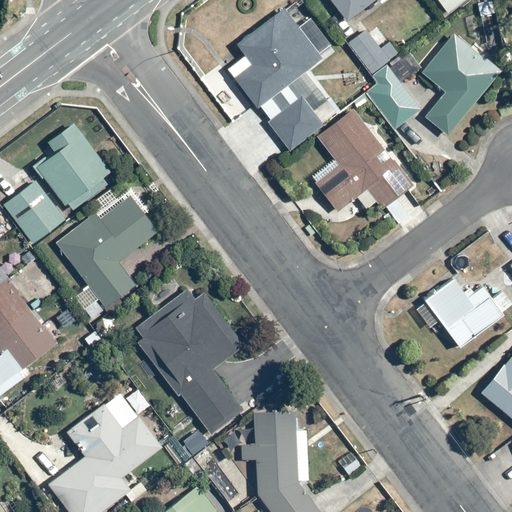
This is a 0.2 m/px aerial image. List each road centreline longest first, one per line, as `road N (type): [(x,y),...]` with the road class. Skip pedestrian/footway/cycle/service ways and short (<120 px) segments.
road 1 (residential): [(314,319),(89,16)]
road 2 (residential): [(511,172),(314,319)]
road 3 (residential): [(461,511),(314,319)]
